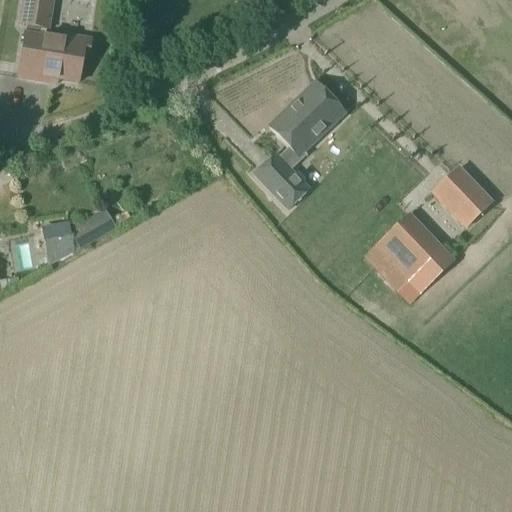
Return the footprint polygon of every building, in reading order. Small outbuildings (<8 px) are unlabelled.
[(61,42),(48,40),(38,38),(40,30),(47,31),(52,0),(23,0),(19,27),(20,27),(21,24),(27,25),(25,36),(24,36),(17,80),(48,85),(49,80),(78,85),(82,60),(87,60),(90,42),(62,37),(61,42)] [(231,0),(242,20),(278,0),(231,0)] [(308,193),(304,189),(289,173),(306,157),(302,153),(343,115),(315,86),(296,104),(295,105),(296,106),(290,111),(289,110),(288,111),(269,130),(288,150),(277,160),(273,157),(253,176),(287,212),(308,193)] [(463,230),(489,205),(456,170),(430,195),(463,230)] [(104,213),(55,241),(65,258),(114,231),(104,213)] [(363,261),(397,296),(441,253),(408,218),(363,261)]
